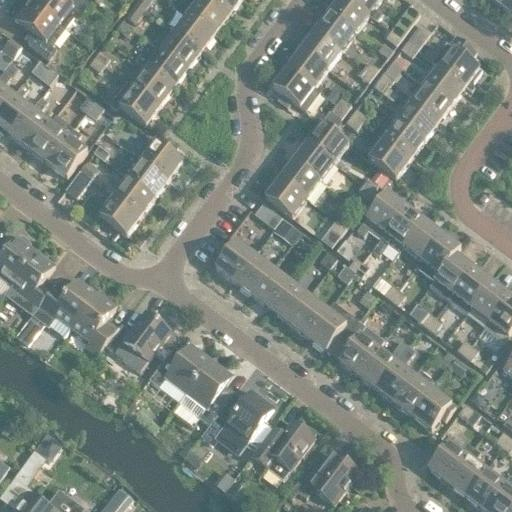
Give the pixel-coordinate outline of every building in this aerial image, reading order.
[(34,0),(30,5),(65,32),(73,21),(74,22),(80,21),(91,7),(81,0),(62,0),(62,1),(61,0),(34,0)] [(144,12),(152,0),(139,0),(135,6),(144,12)] [(203,0),(200,0),(188,17),(214,37),(228,19),(203,0)] [(203,0),(228,19),(242,1),(240,0),(203,0)] [(344,0),(339,0),(328,16),(355,36),(369,18),(344,0)] [(344,0),(369,18),(377,25),(383,17),(374,11),(382,0),(344,0)] [(488,0),(501,10),(508,0),(488,0)] [(511,0),(508,0),(501,10),(511,17),(511,0)] [(14,21),(35,37),(27,47),(48,63),(56,53),(52,49),(65,32),(30,5),(25,12),(22,10),(14,21)] [(134,25),(144,12),(135,6),(126,19),(134,25)] [(401,42),(419,18),(408,10),(390,34),(401,42)] [(328,16),(314,34),(341,54),(355,36),(328,16)] [(188,17),(174,35),(201,55),(214,37),(188,17)] [(127,39),(132,32),(122,24),(116,31),(127,39)] [(416,54),(431,35),(420,27),(406,46),(416,54)] [(314,34),(301,52),(327,73),(341,54),(314,34)] [(396,49),(401,42),(390,34),(385,41),(396,49)] [(174,35),(160,53),(187,73),(201,55),(174,35)] [(432,65),(438,70),(464,90),(471,95),(473,92),(473,86),(482,74),(469,64),(476,55),(456,40),(449,48),(446,46),(432,65)] [(12,61),(21,49),(10,41),(1,52),(12,61)] [(411,61),(416,54),(406,46),(401,53),(411,61)] [(173,92),(187,73),(160,53),(156,50),(142,68),(146,71),(173,92)] [(301,52),(287,71),(314,91),(314,90),(327,73),(301,52)] [(104,68),(110,61),(99,53),(94,60),(104,68)] [(99,75),(104,68),(94,60),(89,67),(99,75)] [(51,88),(58,74),(38,64),(31,78),(51,88)] [(373,79),(378,72),(368,64),(363,71),(373,79)] [(128,86),(132,90),(159,110),(173,92),(146,71),(142,68),(141,68),(128,86)] [(438,70),(424,88),(451,109),(464,90),(438,70)] [(305,114),(320,95),(314,90),(314,91),(287,71),(272,90),(305,114)] [(368,86),(373,79),(363,71),(358,78),(368,86)] [(0,115),(13,98),(1,89),(10,78),(4,73),(0,78),(0,115)] [(388,90),(393,83),(383,76),(378,82),(388,90)] [(383,97),(388,90),(378,82),(373,89),(383,97)] [(132,90),(128,86),(126,85),(109,108),(115,113),(118,109),(145,129),(159,110),(132,90)] [(4,133),(11,139),(32,112),(19,103),(28,92),(22,87),(13,98),(0,115),(0,135),(1,136),(4,133)] [(424,88),(410,107),(437,127),(451,109),(424,88)] [(333,89),(326,98),(336,106),(342,97),(333,89)] [(282,97),(277,103),(287,110),(291,104),(282,97)] [(49,125),(38,117),(46,105),(40,101),(32,112),(11,139),(29,153),(55,119),(54,118),(49,125)] [(86,116),(94,106),(87,101),(79,110),(86,116)] [(346,115),(351,108),(341,101),(336,108),(346,115)] [(95,122),(103,112),(94,105),(94,106),(86,116),(95,122)] [(410,107),(397,124),(396,125),(423,145),(437,127),(410,107)] [(340,122),(346,115),(336,108),(330,114),(340,122)] [(361,126),(366,120),(356,112),(350,119),(361,126)] [(29,153),(47,166),(68,140),(73,133),(55,119),(29,153)] [(355,133),(361,126),(350,119),(345,126),(355,133)] [(391,120),(377,138),(409,163),(423,145),(396,125),(397,124),(391,120)] [(307,145),(333,166),(348,147),(321,126),(307,145)] [(73,133),(68,140),(47,166),(67,181),(87,154),(75,145),(81,138),(73,133)] [(368,162),(395,182),(409,163),(377,138),(371,145),(377,150),(368,162)] [(141,163),(168,183),(182,164),(173,157),(178,151),(165,140),(160,147),(149,139),(135,159),(141,163)] [(307,145),(293,164),(320,184),(333,166),(307,145)] [(103,163),(109,156),(99,148),(93,156),(103,163)] [(154,201),(168,183),(141,163),(135,159),(121,177),(127,181),(154,201)] [(91,181),(98,172),(87,163),(80,173),(91,181)] [(293,164),(279,182),(306,202),(320,184),(293,164)] [(76,201),(90,182),(80,174),(65,193),(76,201)] [(127,181),(113,199),(140,220),(154,201),(127,181)] [(373,196),(378,189),(368,181),(362,188),(373,196)] [(265,201),(292,221),(306,202),(279,182),(265,201)] [(367,203),(373,196),(362,188),(357,195),(367,203)] [(367,233),(380,242),(405,209),(386,195),(356,234),(363,239),(367,233)] [(99,218),(126,239),(140,220),(113,199),(99,218)] [(398,256),(403,250),(402,250),(423,223),(425,220),(414,211),(413,206),(409,203),(405,209),(380,242),(371,253),(378,259),(387,247),(398,256)] [(273,232),(282,221),(262,206),(254,217),(273,232)] [(345,232),(350,225),(340,217),(335,224),(345,232)] [(292,244),(298,235),(282,222),(275,231),(292,244)] [(402,250),(403,250),(421,264),(441,237),(423,223),(402,250)] [(340,239),(345,232),(335,224),(330,231),(340,239)] [(433,283),(438,277),(439,277),(454,257),(455,257),(460,251),(441,237),(421,264),(416,270),(433,283)] [(0,279),(10,287),(36,254),(30,249),(31,248),(29,244),(24,240),(20,239),(18,241),(16,239),(3,257),(0,254),(0,279)] [(234,285),(254,258),(235,243),(215,271),(234,285)] [(4,295),(22,309),(32,317),(51,293),(41,286),(55,268),(36,254),(10,287),(4,295)] [(329,272),(336,262),(327,255),(319,265),(329,272)] [(429,289),(447,303),(452,297),(472,270),(455,257),(454,257),(439,277),(438,277),(433,283),(429,289)] [(254,258),(234,285),(252,299),(272,272),(254,258)] [(354,276),(362,266),(355,260),(347,270),(354,276)] [(361,281),(369,271),(362,266),(354,276),(355,276),(358,279),(361,281)] [(347,286),(355,276),(354,276),(347,270),(344,268),(337,278),(347,286)] [(452,297),(447,303),(466,317),(471,311),(470,311),(491,284),(472,270),(452,297)] [(272,272),(252,299),(270,312),(290,286),(272,272)] [(51,293),(32,317),(43,325),(49,330),(56,320),(70,330),(98,294),(97,294),(95,296),(77,282),(65,298),(53,290),(51,293)] [(466,317),(484,331),(488,325),(509,298),(491,284),(470,311),(471,311),(466,317)] [(288,326),(309,299),(290,286),(270,312),(288,326)] [(390,304),(398,294),(391,288),(383,299),(390,304)] [(70,330),(89,344),(85,349),(97,358),(114,336),(103,327),(117,309),(114,307),(113,309),(96,297),(98,295),(98,294),(70,330)] [(397,309),(405,299),(398,294),(390,304),(397,309)] [(373,301),(366,296),(360,303),(367,309),(373,301)] [(503,345),(511,333),(511,300),(509,298),(488,325),(484,331),(503,345)] [(307,340),(327,313),(309,299),(288,326),(307,340)] [(327,313),(307,340),(326,354),(334,343),(341,348),(358,324),(333,305),(327,313)] [(145,315),(131,334),(121,327),(104,349),(115,357),(114,357),(139,375),(147,364),(170,334),(145,315)] [(427,331),(434,321),(427,316),(420,326),(427,331)] [(433,336),(441,326),(434,321),(427,331),(433,336)] [(347,352),(338,364),(357,378),(377,351),(384,343),(358,324),(341,348),(347,352)] [(463,359),(471,348),(464,343),(456,354),(463,359)] [(377,351),(357,378),(375,392),(396,365),(408,349),(401,344),(389,360),(377,351)] [(189,348),(179,361),(170,354),(163,363),(148,382),(179,405),(210,364),(189,348)] [(470,364),(478,354),(471,348),(463,359),(470,364)] [(375,392),(394,406),(414,379),(403,370),(415,354),(408,349),(396,365),(375,392)] [(163,363),(170,354),(163,350),(157,359),(163,363)] [(511,360),(511,350),(498,368),(503,372),(511,360)] [(448,355),(439,367),(446,373),(456,361),(448,355)] [(511,360),(503,372),(502,373),(511,379),(511,360)] [(460,378),(467,370),(456,362),(450,371),(460,378)] [(199,421),(209,428),(230,400),(221,393),(231,380),(210,364),(179,405),(199,421)] [(414,379),(394,406),(412,419),(432,393),(437,386),(418,373),(414,379)] [(432,393),(412,419),(431,434),(441,421),(445,424),(455,410),(432,393)] [(240,408),(230,400),(209,428),(200,440),(213,450),(217,445),(236,459),(272,411),(250,394),(240,408)] [(480,418),(465,407),(458,417),(472,428),(480,418)] [(511,423),(508,420),(502,427),(511,434),(511,423)] [(290,474),(314,442),(304,434),(306,431),(299,426),(296,429),(291,425),(282,438),(272,431),(251,459),(267,472),(268,472),(282,483),(289,474),(290,474)] [(501,451),(509,441),(502,436),(495,446),(501,451)] [(508,456),(511,451),(511,442),(509,441),(501,451),(508,456)] [(460,454),(448,445),(427,472),(446,486),(473,451),(466,446),(460,454)] [(473,451),(446,486),(465,500),(485,473),(474,464),(480,456),(473,451)] [(25,489),(46,462),(34,453),(14,481),(25,489)] [(334,457),(323,472),(312,464),(292,491),(306,501),(313,492),(333,507),(358,476),(334,457)] [(485,473),(465,500),(481,511),(483,511),(509,479),(508,479),(504,476),(500,477),(497,481),(485,473)] [(511,511),(511,481),(509,479),(483,511),(511,511)] [(233,502),(242,490),(233,483),(224,495),(233,502)] [(125,511),(132,504),(118,493),(102,511),(125,511)] [(46,509),(28,496),(16,511),(81,511),(58,494),(46,509)]
